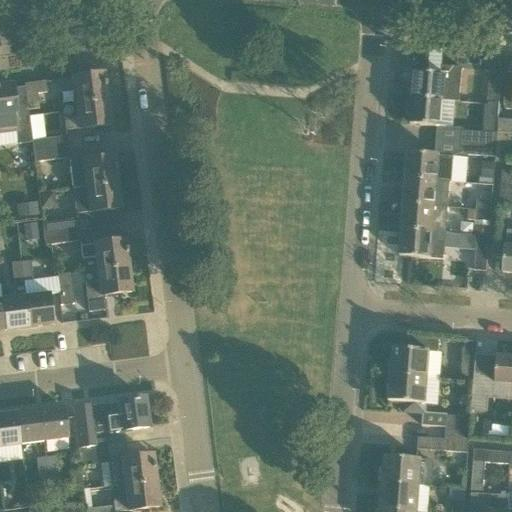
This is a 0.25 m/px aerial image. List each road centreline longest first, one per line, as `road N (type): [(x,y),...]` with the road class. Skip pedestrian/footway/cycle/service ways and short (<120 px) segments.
road 1 (residential): [(173,366),(133,0)]
road 2 (residential): [(355,317),(372,0)]
road 3 (residential): [(341,511),(355,317)]
road 4 (residential): [(0,389),(173,366)]
road 5 (residential): [(511,328),(355,317)]
road 6 (residential): [(193,511),(173,366)]
